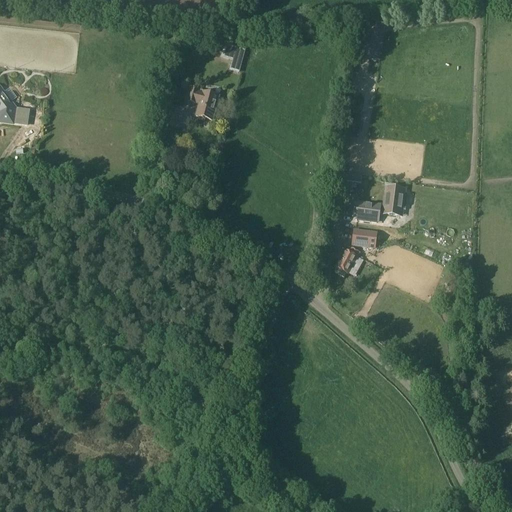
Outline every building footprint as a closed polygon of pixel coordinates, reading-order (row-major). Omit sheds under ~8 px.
[(229,71),(239,74),(245,50),(224,45),(220,59),(231,62),(229,71)] [(218,97),(202,92),(200,92),(200,91),(190,88),(186,102),(196,105),(197,104),(199,105),(196,117),(212,121),(218,97)] [(0,121),(13,123),(27,125),(28,110),(13,109),(0,92),(0,121)] [(354,176),(344,174),(343,184),(353,185),(354,176)] [(382,209),(380,209),(380,206),(357,203),(355,221),(378,224),(379,214),(382,214),(381,217),(401,219),(405,190),(385,188),(382,209)] [(355,232),(354,247),(373,249),(375,234),(355,232)] [(336,269),(334,273),(343,278),(346,274),(348,275),(359,254),(351,249),(349,253),(345,250),(335,268),(336,269)] [(369,260),(364,269),(382,279),(387,271),(369,260)]
